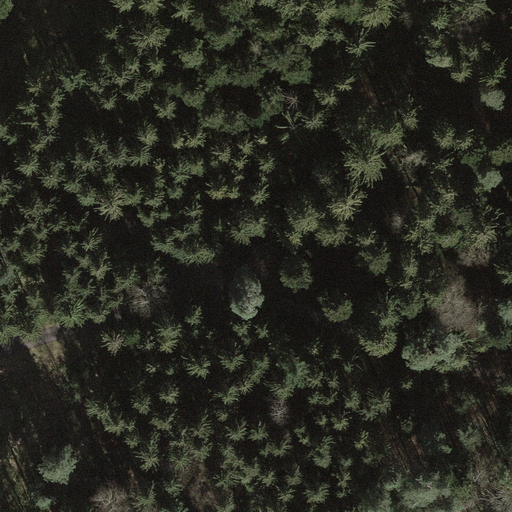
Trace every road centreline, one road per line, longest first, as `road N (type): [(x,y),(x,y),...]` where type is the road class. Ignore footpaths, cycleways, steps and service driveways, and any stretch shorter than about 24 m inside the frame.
road 1 (track): [(0,149),(212,273),(511,378)]
road 2 (track): [(212,273),(79,334),(0,351)]
